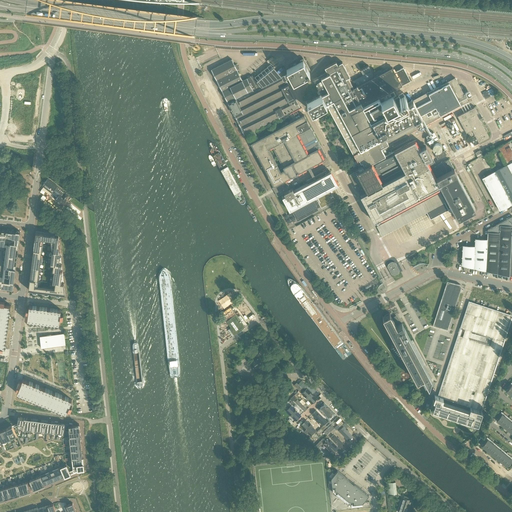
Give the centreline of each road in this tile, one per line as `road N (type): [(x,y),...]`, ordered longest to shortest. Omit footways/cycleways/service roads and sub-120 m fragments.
road 1 (residential): [(340,322),(259,206),(195,85),(183,54),(182,0)]
road 2 (secondary): [(217,34),(445,54),(487,67),(511,86)]
road 3 (secondary): [(511,71),(462,48),(301,31),(217,34)]
road 4 (secondary): [(217,34),(4,7)]
road 5 (unclassified): [(452,448),(340,322)]
road 6 (unclassified): [(39,147),(45,59),(59,39),(67,0)]
road 7 (residential): [(456,511),(365,433)]
